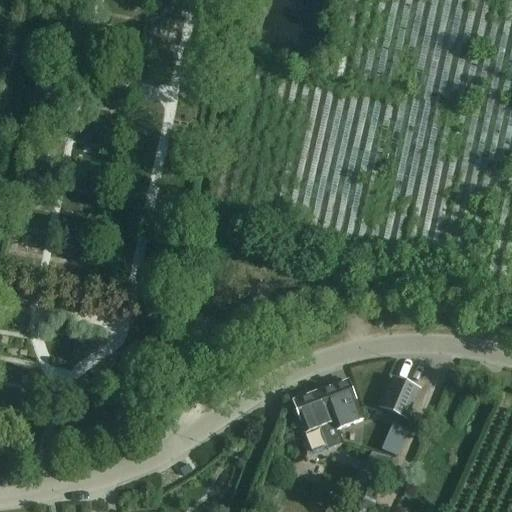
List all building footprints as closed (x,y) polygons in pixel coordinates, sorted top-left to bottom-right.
[(508,280),(511,259),(511,0),(346,0),(330,80),(241,62),(208,215),(508,280)] [(139,81),(143,63),(130,60),(126,78),(139,81)] [(284,322),(280,310),(257,318),(261,330),(284,322)] [(188,340),(191,327),(180,325),(178,337),(188,340)] [(216,344),(213,357),(222,360),(226,347),(216,344)] [(420,390),(395,380),(383,409),(408,419),(420,390)] [(364,422),(349,382),(323,393),(335,420),(339,431),(364,422)] [(345,445),(339,431),(335,420),(323,393),(295,404),(307,434),(321,429),(330,451),(345,445)] [(371,454),(367,466),(386,472),(391,459),(371,454)] [(371,511),(384,481),(363,473),(347,511),(371,511)]
